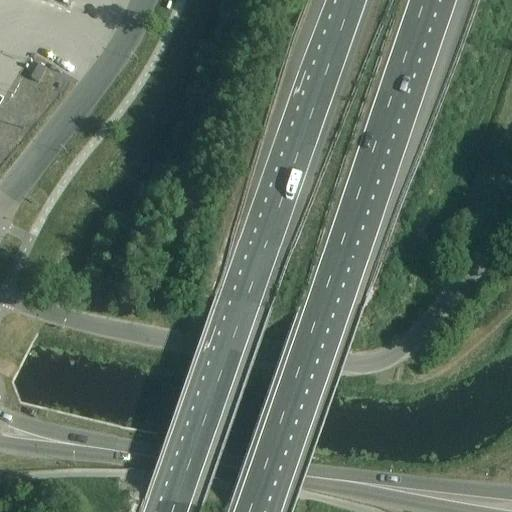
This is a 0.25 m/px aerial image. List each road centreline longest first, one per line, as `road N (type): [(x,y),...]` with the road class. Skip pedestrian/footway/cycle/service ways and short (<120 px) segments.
road 1 (motorway): [(248,511),(428,0)]
road 2 (motorway): [(351,0),(172,511)]
road 3 (secondary): [(369,485),(51,441)]
road 4 (tertiary): [(0,206),(120,50),(142,0)]
road 5 (unclassified): [(345,363),(378,361),(406,345),(511,233)]
road 6 (unclassified): [(0,294),(82,323),(195,344)]
road 7 (unclassified): [(345,363),(195,344)]
road 8 (secondary): [(511,493),(369,485)]
